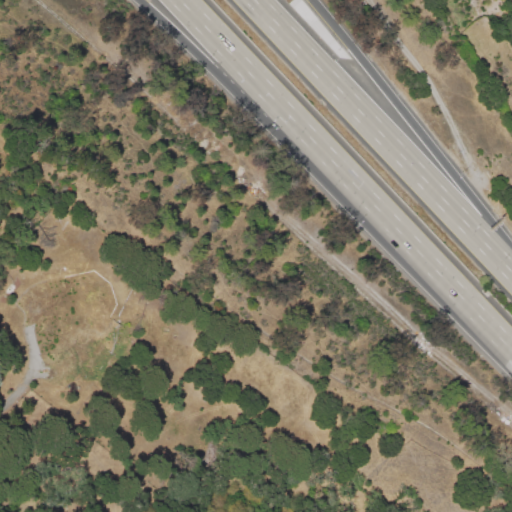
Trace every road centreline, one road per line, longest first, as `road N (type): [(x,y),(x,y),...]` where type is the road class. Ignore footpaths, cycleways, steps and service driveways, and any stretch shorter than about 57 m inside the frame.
road 1 (motorway): [(138,0),(511,351)]
road 2 (motorway): [(180,0),(511,350)]
road 3 (motorway): [(511,265),(258,0)]
road 4 (motorway): [(484,210),(314,0)]
